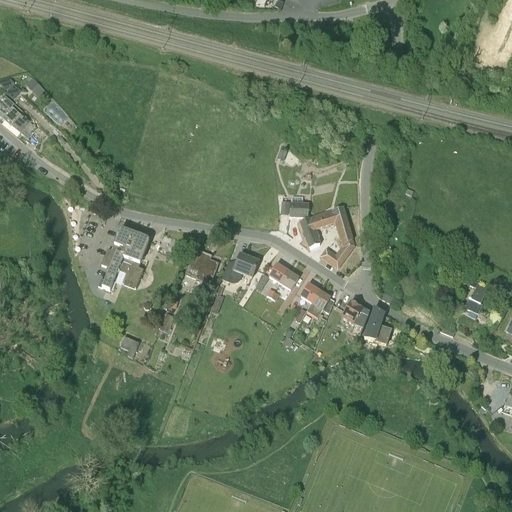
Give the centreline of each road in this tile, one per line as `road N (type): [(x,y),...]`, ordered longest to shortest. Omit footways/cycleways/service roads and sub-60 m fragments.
road 1 (residential): [(358,293),(276,240),(115,211),(0,127)]
road 2 (unclassified): [(358,293),(366,266),(363,184),(395,62),(397,0)]
road 3 (residential): [(511,370),(358,293)]
